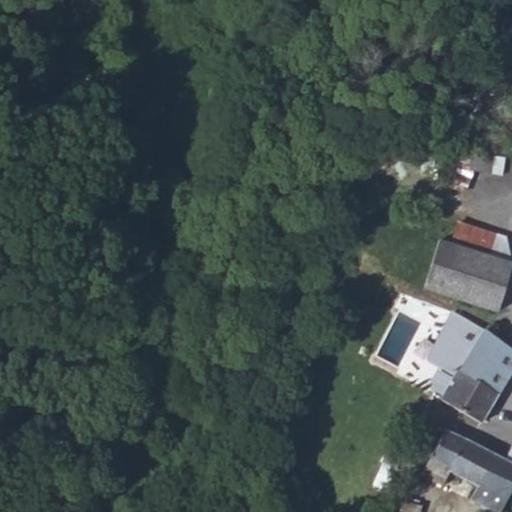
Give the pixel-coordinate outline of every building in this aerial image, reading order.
[(464,168),(471,170),(485,173),(488,157),(468,152),(467,157),(464,168)] [(434,292),(443,295),(449,276),(486,289),(481,307),(494,311),(508,265),(508,262),(437,239),(421,288),(434,292)] [(452,365),(474,324),(458,314),(432,364),(452,374),(440,397),(480,420),(497,392),(494,391),(458,368),(452,365)] [(458,368),(494,391),(497,392),(511,364),(511,351),(493,336),(482,329),(458,368)] [(444,428),(420,473),(441,483),(447,469),(476,485),(469,498),(496,511),(497,511),(511,481),(511,463),(502,458),(444,428)] [(511,440),(502,458),(511,463),(511,440)] [(397,511),(408,511),(412,501),(393,495),(388,509),(397,511)] [(408,511),(414,511),(417,503),(412,501),(408,511)]
